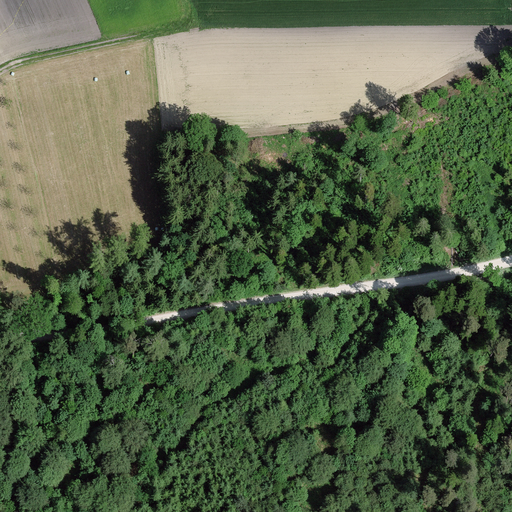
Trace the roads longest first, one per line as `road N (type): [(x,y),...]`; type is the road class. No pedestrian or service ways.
road 1 (unclassified): [(511,244),(176,315),(0,336)]
road 2 (track): [(0,71),(169,29)]
